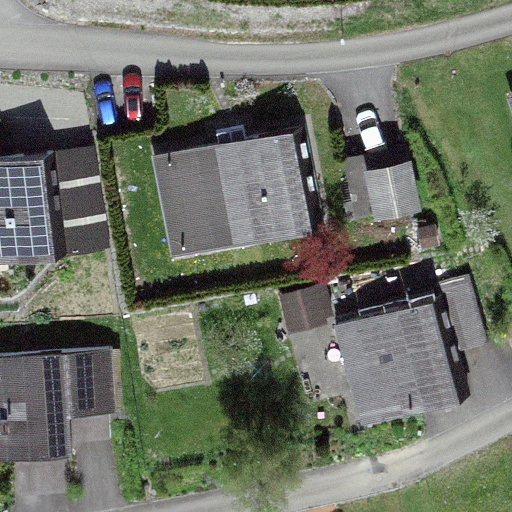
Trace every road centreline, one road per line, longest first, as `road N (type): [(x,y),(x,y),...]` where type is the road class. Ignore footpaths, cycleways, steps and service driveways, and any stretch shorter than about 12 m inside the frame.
road 1 (residential): [(0,44),(252,60),(347,55),(511,20)]
road 2 (residential): [(257,511),(327,495),(511,425)]
